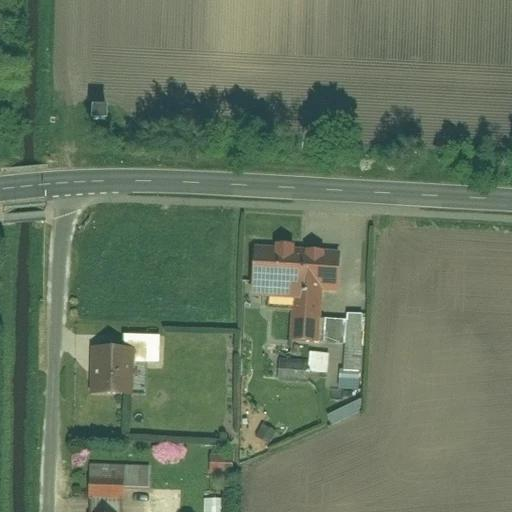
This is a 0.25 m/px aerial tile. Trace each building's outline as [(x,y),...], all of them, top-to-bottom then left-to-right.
[(102,114),(95,114),(96,127),(108,127),(108,120),(108,114),(102,114)] [(316,319),(318,290),(333,291),(335,251),(251,247),(249,294),(290,296),(288,340),(341,342),(340,372),(357,373),(360,315),(343,314),(343,320),(316,319)] [(128,395),(129,362),(155,363),(156,335),(121,335),(121,347),(89,346),(88,395),(128,395)] [(305,353),(304,361),(278,360),(277,382),(304,384),(305,372),(323,373),(324,355),(305,353)] [(336,426),(367,417),(363,406),(333,415),(336,426)] [(89,466),(89,478),(85,478),(85,497),(120,497),(120,488),(145,488),(145,466),(89,466)] [(226,511),(226,500),(205,501),(206,511),(226,511)]
